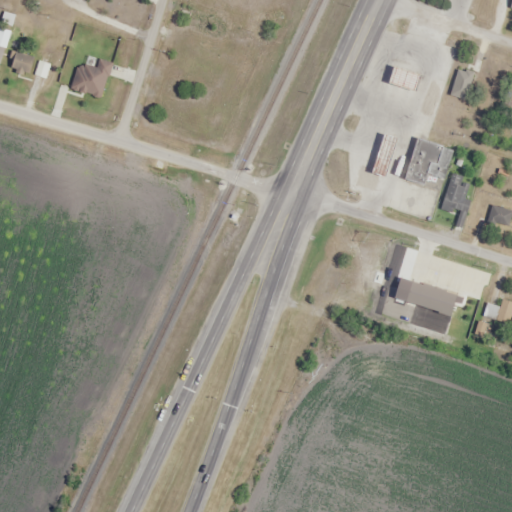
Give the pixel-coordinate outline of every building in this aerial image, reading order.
[(0,48),(4,49),(9,32),(0,29),(0,48)] [(392,84),(396,69),(423,77),(418,92),(392,84)] [(511,109),(511,80),(508,80),(500,106),(511,109)] [(374,173),(385,136),(399,140),(388,177),(374,173)] [(484,305),(481,320),(511,326),(511,303),(498,301),(497,308),(484,305)]
